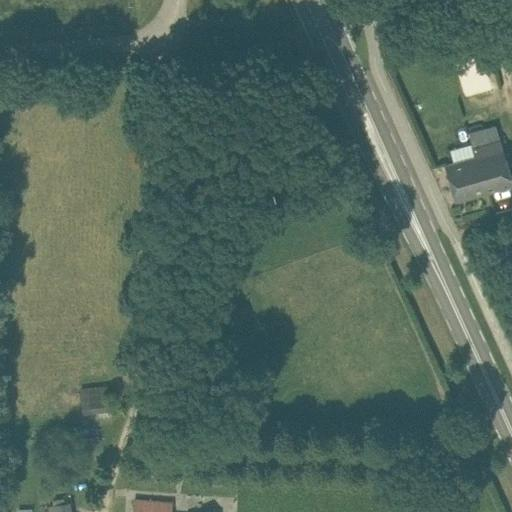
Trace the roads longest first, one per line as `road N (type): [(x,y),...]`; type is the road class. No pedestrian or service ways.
road 1 (primary): [(511,440),(319,12)]
road 2 (unclassified): [(0,48),(173,39),(173,0)]
